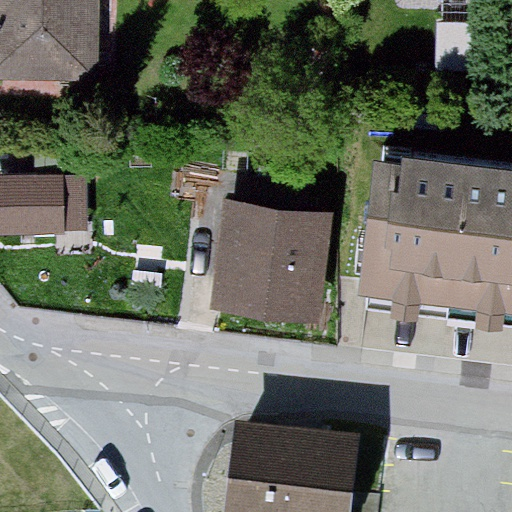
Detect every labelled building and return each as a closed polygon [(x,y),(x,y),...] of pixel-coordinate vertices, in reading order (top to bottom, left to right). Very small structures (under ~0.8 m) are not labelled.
[(0,0),(0,74),(90,75),(90,0),(0,0)] [(511,169),(370,157),(358,293),(511,306),(511,169)] [(0,165),(0,225),(91,224),(90,164),(0,165)] [(304,208),(216,203),(211,303),(299,307),(304,208)] [(351,511),(358,451),(234,438),(225,511),(351,511)]
